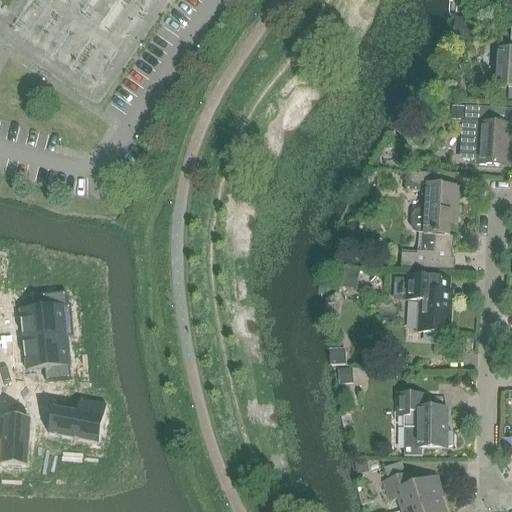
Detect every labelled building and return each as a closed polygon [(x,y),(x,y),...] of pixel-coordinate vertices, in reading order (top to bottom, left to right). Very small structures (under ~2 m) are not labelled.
[(511,52),(496,51),(493,88),(511,89),(511,31),(511,52)] [(132,64),(145,73),(152,64),(139,55),(132,64)] [(508,168),(510,128),(510,127),(493,126),(495,109),(465,107),(462,160),(479,161),(478,166),(508,168)] [(439,175),(406,173),(405,192),(427,193),(426,211),(417,211),(415,212),(413,213),(412,216),(411,228),(411,231),(413,233),(416,234),(421,235),(420,252),(402,251),(401,268),(454,271),(455,259),(452,259),(453,237),(449,237),(450,225),(457,226),(459,188),(438,187),(439,175)] [(452,294),(450,294),(451,281),(407,278),(406,302),(420,303),(418,334),(450,336),(452,294)] [(43,309),(20,311),(23,342),(68,337),(68,339),(74,338),(71,306),(68,307),(66,294),(41,296),(43,309)] [(68,337),(23,342),(26,372),(44,371),(46,383),(71,381),(70,368),(71,368),(68,339),(68,337)] [(405,419),(404,458),(422,458),(422,450),(447,450),(447,449),(453,448),(453,435),(447,434),(448,410),(422,410),(422,397),(398,396),(398,418),(405,419)] [(54,411),(49,436),(100,446),(107,407),(80,402),(77,415),(54,411)] [(0,441),(0,467),(27,469),(30,423),(5,421),(3,442),(0,441)] [(398,500),(402,511),(443,498),(441,498),(435,480),(437,479),(437,478),(411,487),(407,475),(384,483),(391,503),(398,500)] [(443,498),(402,511),(445,511),(441,499),(443,498)]
